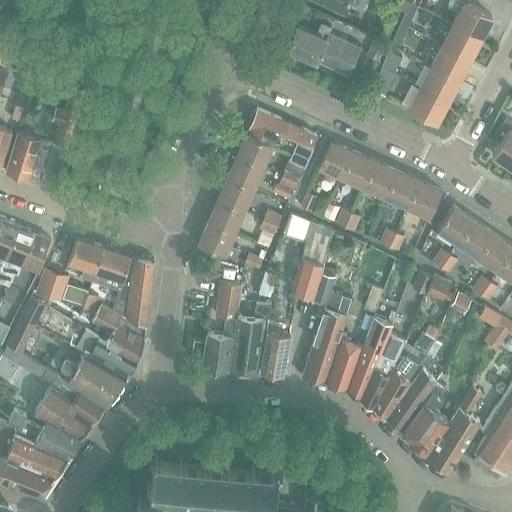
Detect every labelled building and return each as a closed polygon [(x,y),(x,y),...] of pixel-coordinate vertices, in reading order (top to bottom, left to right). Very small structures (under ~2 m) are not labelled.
[(352,0),(362,4),(364,0),(323,0),(344,9),(348,0),(352,0)] [(461,11),(454,23),(481,37),(493,15),(463,0),(450,0),(449,4),(461,11)] [(404,9),(399,22),(409,26),(414,14),(404,9)] [(317,59),(347,73),(359,46),(328,33),(331,27),(321,22),(316,34),(297,25),(287,48),(316,61),(317,59)] [(401,44),(409,26),(399,22),(391,40),(401,44)] [(454,23),(443,43),(471,57),(481,37),(454,23)] [(367,55),(378,60),(386,43),(374,38),(367,55)] [(443,43),(432,65),(459,79),(471,57),(443,43)] [(390,50),(382,67),(390,71),(395,73),(403,56),(390,50)] [(432,65),(421,87),(448,101),(459,79),(432,65)] [(382,67),(374,88),(373,89),(386,94),(395,73),(390,71),(382,67)] [(56,106),(52,119),(59,121),(53,140),(67,145),(85,88),(71,84),(64,108),(56,106)] [(421,87),(410,107),(437,121),(448,101),(421,87)] [(15,103),(11,117),(19,120),(21,120),(25,106),(30,90),(20,88),(16,103),(15,103)] [(273,142),(272,143),(293,152),(290,158),(293,159),(297,169),(301,171),(318,134),(257,107),(249,126),(250,126),(248,131),(248,132),(273,142)] [(491,153),(511,166),(511,120),(506,117),(494,134),(501,139),(491,153)] [(0,123),(0,159),(6,141),(7,141),(11,128),(0,123)] [(18,129),(5,170),(27,177),(40,136),(18,129)] [(247,131),(237,153),(263,165),(272,143),(273,142),(248,132),(248,131),(247,131)] [(319,165),(341,175),(353,150),(330,140),(319,165)] [(353,150),(341,175),(363,185),(375,160),(353,150)] [(237,153),(227,176),(253,187),(263,165),(237,153)] [(290,158),(283,174),(297,180),(301,171),(297,169),(293,159),(290,158)] [(375,160),(363,185),(385,195),(397,170),(375,160)] [(397,170),(385,195),(407,205),(419,180),(397,170)] [(279,182),(293,189),(297,180),(283,174),(279,182)] [(227,176),(217,198),(243,210),(253,187),(227,176)] [(419,180),(407,205),(430,215),(442,190),(419,180)] [(276,181),(272,191),(289,199),(292,192),(293,189),(279,182),(276,181)] [(311,210),(317,195),(306,190),(300,205),(311,210)] [(217,198),(208,221),(233,232),(243,210),(217,198)] [(328,202),(323,214),(334,219),(339,206),(328,202)] [(437,227),(458,241),(473,219),(453,205),(437,227)] [(335,221),(346,226),(353,210),(342,206),(335,221)] [(267,207),(262,218),(278,224),(282,214),(267,207)] [(353,210),(346,226),(355,229),(362,214),(353,210)] [(291,290),(314,296),(322,271),(322,270),(327,250),(333,228),(291,212),(283,231),(307,238),(301,254),(291,290)] [(274,233),(278,224),(262,218),(259,227),(274,233)] [(0,265),(2,267),(18,225),(1,219),(0,222),(0,265)] [(473,219),(458,241),(478,255),(493,232),(473,219)] [(208,221),(198,243),(224,255),(224,254),(235,259),(240,248),(229,243),(233,232),(208,221)] [(0,265),(0,280),(7,284),(14,272),(18,273),(34,231),(18,225),(2,267),(0,265)] [(379,240),(389,245),(396,230),(386,226),(379,240)] [(396,230),(389,245),(399,249),(405,235),(396,230)] [(14,272),(7,284),(8,284),(9,285),(10,282),(11,281),(24,285),(31,265),(39,268),(51,238),(34,231),(18,273),(14,272)] [(511,245),(493,232),(478,255),(497,269),(511,247),(511,245)] [(77,237),(69,260),(85,265),(81,276),(93,280),(105,247),(77,237)] [(432,259),(432,260),(433,260),(442,266),(451,253),(440,246),(432,259)] [(105,247),(93,280),(119,289),(120,290),(123,279),(124,279),(132,255),(130,255),(105,247)] [(511,247),(497,269),(511,278),(511,247)] [(244,262),(259,267),(265,250),(261,248),(258,255),(248,251),(244,262)] [(451,253),(442,266),(450,271),(458,258),(451,253)] [(112,308),(145,326),(155,258),(152,258),(152,256),(143,255),(143,256),(132,255),(124,279),(123,279),(120,290),(119,289),(113,307),(112,308)] [(404,260),(400,274),(409,277),(414,264),(404,260)] [(45,267),(37,291),(50,295),(60,298),(67,274),(45,267)] [(200,368),(200,369),(229,370),(231,350),(233,349),(237,314),(242,282),(243,271),(236,270),(222,268),(221,274),(215,313),(226,315),(223,333),(208,331),(207,331),(200,368)] [(265,269),(259,292),(268,294),(273,271),(265,269)] [(412,286),(425,291),(432,275),(419,269),(412,286)] [(322,271),(314,296),(327,300),(329,291),(335,274),(322,270),(322,271)] [(432,275),(425,291),(443,299),(451,279),(434,271),(432,275)] [(472,287),(481,293),(490,279),(481,273),(472,287)] [(490,279),(481,293),(489,298),(498,285),(490,279)] [(20,287),(10,282),(9,285),(8,284),(2,298),(13,303),(20,287)] [(374,310),(377,301),(382,286),(372,283),(364,306),(374,310)] [(78,288),(73,302),(84,306),(89,291),(78,288)] [(449,305),(464,312),(472,297),(457,289),(449,305)] [(89,291),(84,306),(93,309),(98,294),(89,291)] [(324,306),(317,328),(339,336),(346,317),(351,297),(342,294),(334,292),(329,291),(327,300),(325,306),(324,306)] [(31,294),(23,309),(37,318),(44,303),(31,294)] [(113,307),(101,301),(93,318),(91,320),(112,332),(106,342),(136,360),(144,336),(145,326),(112,308),(113,307)] [(231,350),(229,370),(256,370),(260,330),(266,331),(268,317),(271,303),(256,302),(253,316),(237,314),(233,349),(231,350)] [(478,314),(493,323),(499,312),(485,303),(478,314)] [(23,309),(7,343),(21,351),(37,318),(23,309)] [(363,344),(347,388),(360,396),(380,349),(388,330),(392,322),(395,314),(390,312),(388,320),(373,314),(363,344)] [(511,319),(499,312),(493,323),(483,339),(497,348),(508,331),(511,333),(511,319)] [(266,331),(259,370),(282,372),(289,332),(281,330),(283,320),(268,317),(266,331)] [(397,354),(373,404),(374,404),(385,416),(422,366),(423,364),(430,353),(427,351),(435,337),(434,336),(438,328),(429,323),(425,330),(423,329),(413,344),(405,339),(397,354)] [(317,328),(302,374),(325,379),(346,388),(347,388),(363,344),(339,336),(317,328)] [(380,349),(360,396),(373,404),(397,354),(405,339),(405,337),(388,330),(380,349)] [(93,345),(89,351),(127,375),(136,360),(106,342),(99,337),(98,337),(93,345)] [(51,382),(46,391),(93,418),(106,403),(68,380),(21,351),(7,343),(2,353),(51,382)] [(72,373),(68,380),(106,403),(118,388),(127,375),(89,351),(88,353),(84,351),(77,364),(67,358),(62,367),(72,373)] [(422,366),(385,416),(387,418),(398,429),(436,378),(422,366)] [(479,453),(474,460),(496,475),(497,475),(497,474),(502,467),(506,470),(511,461),(511,380),(497,403),(481,427),(487,430),(475,450),(479,453)] [(439,382),(401,431),(410,438),(409,439),(425,451),(448,418),(437,409),(444,399),(439,395),(445,387),(439,382)] [(459,406),(426,454),(449,469),(479,418),(469,412),(482,391),(472,385),(459,406)] [(15,430),(68,452),(80,434),(93,418),(46,391),(34,410),(45,417),(39,425),(25,418),(27,414),(14,407),(12,410),(8,419),(16,423),(15,430)] [(0,480),(40,494),(68,452),(15,430),(16,423),(8,419),(0,415),(0,480)] [(164,511),(320,511),(323,493),(327,491),(325,488),(321,491),(308,489),(306,486),(303,488),(304,491),(303,501),(275,498),(278,477),(282,477),(283,474),(278,474),(279,470),(275,469),(275,473),(253,471),(254,467),(250,467),(250,471),(229,468),(230,464),(226,464),(226,468),(205,466),(206,462),(203,461),(202,465),(181,463),(181,459),(178,458),(178,462),(157,460),(157,456),(154,455),(154,460),(149,459),(149,462),(153,463),(151,483),(146,483),(146,486),(151,487),(149,498),(166,500),(164,511)] [(141,502),(140,511),(164,511),(166,500),(149,498),(142,497),(141,494),(137,496),(141,502)] [(0,511),(13,511),(9,505),(0,501),(0,511)] [(470,511),(451,503),(446,511),(470,511)]
